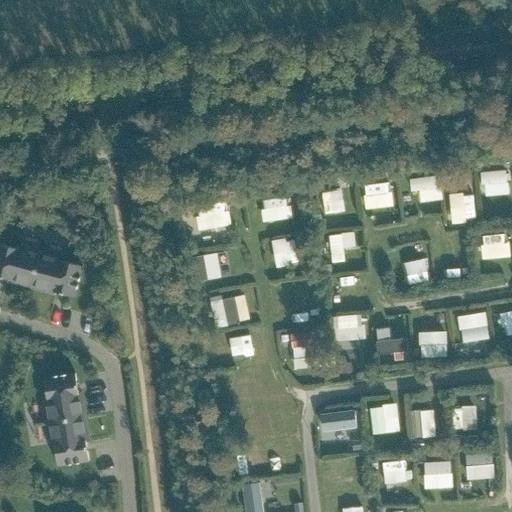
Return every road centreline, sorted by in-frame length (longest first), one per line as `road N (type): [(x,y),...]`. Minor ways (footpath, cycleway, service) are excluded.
road 1 (unclassified): [(0,100),(511,32)]
road 2 (residential): [(511,370),(318,396),(308,423),(316,511)]
road 3 (residential): [(0,318),(68,337),(112,363),(130,511)]
